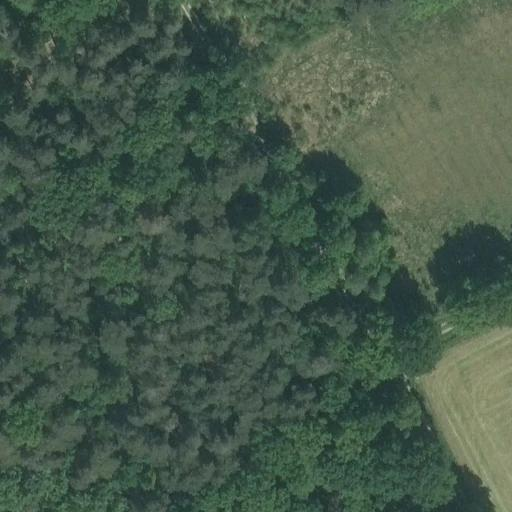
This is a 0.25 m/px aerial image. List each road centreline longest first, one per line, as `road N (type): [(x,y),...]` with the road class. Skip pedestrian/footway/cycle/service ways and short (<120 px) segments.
road 1 (track): [(187,0),(392,349)]
road 2 (track): [(392,349),(473,511)]
road 3 (track): [(392,349),(511,291)]
